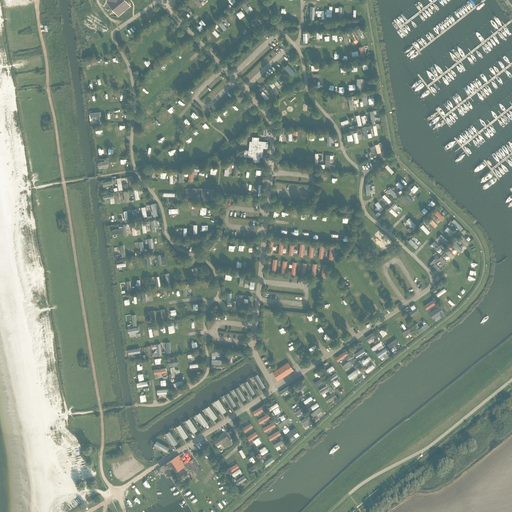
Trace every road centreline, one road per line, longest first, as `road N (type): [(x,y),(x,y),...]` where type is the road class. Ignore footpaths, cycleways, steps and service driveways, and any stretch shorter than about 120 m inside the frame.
road 1 (unclassified): [(346,494),(429,446),(511,379)]
road 2 (unknown): [(117,4),(111,37),(130,70),(135,170)]
